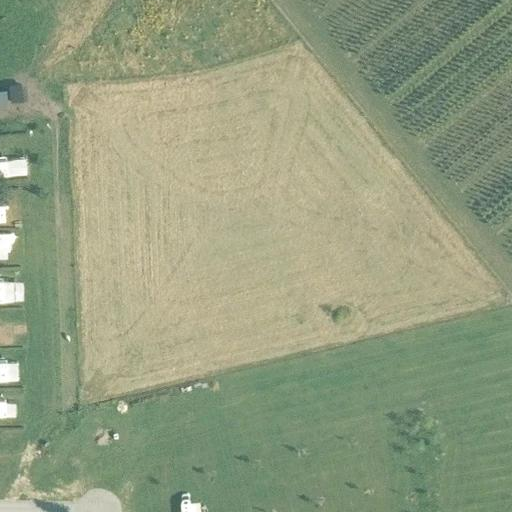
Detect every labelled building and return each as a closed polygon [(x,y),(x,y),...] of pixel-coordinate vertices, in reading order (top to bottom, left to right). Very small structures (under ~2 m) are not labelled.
[(1,174),(30,173),(29,152),(0,154),(1,174)] [(0,230),(0,240),(15,241),(15,230),(0,230)] [(0,291),(18,292),(19,272),(0,271),(0,291)] [(0,324),(1,336),(20,336),(20,324),(0,324)] [(48,445),(48,447),(48,448),(48,449),(49,451),(49,453),(50,454),(50,455),(51,457),(52,458),(53,459),(54,460),(55,461),(56,462),(57,463),(58,463),(59,464),(62,465),(65,466),(67,466),(68,467),(70,467),(72,467),(73,468),(75,468),(77,468),(78,468),(79,468),(82,468),(83,468),(85,468),(86,468),(88,468),(90,468),(91,468),(92,468),(94,468),(95,468),(96,468),(97,468),(98,467),(100,467),(101,467),(102,466),(103,466),(103,465),(104,465),(105,465),(105,464),(106,463),(106,462),(107,461),(107,460),(107,459),(107,458),(107,457),(107,456),(107,455),(107,454),(107,453),(107,452),(107,451),(106,450),(106,449),(106,448),(106,447),(106,446),(106,445),(107,442),(107,438),(108,434),(108,433),(108,432),(108,431),(108,430),(108,429),(108,428),(108,427),(108,426),(107,426),(107,425),(106,425),(105,424),(104,424),(103,424),(102,424),(101,424),(100,424),(99,424),(98,424),(97,424),(96,424),(94,425),(93,425),(92,425),(90,425),(89,425),(87,425),(85,425),(84,425),(82,425),(81,426),(80,426),(78,426),(74,425),(71,425),(70,425),(68,425),(67,425),(66,425),(65,424),(64,424),(63,424),(62,423),(61,423),(60,423),(59,423),(58,423),(57,424),(56,424),(55,425),(54,426),(54,427),(53,427),(53,428),(52,428),(52,429),(52,430),(51,431),(51,432),(50,433),(50,434),(50,435),(50,436),(49,438),(49,439),(49,440),(49,441),(48,443),(48,444),(48,445)] [(0,498),(0,511),(13,511),(13,498),(0,498)]
